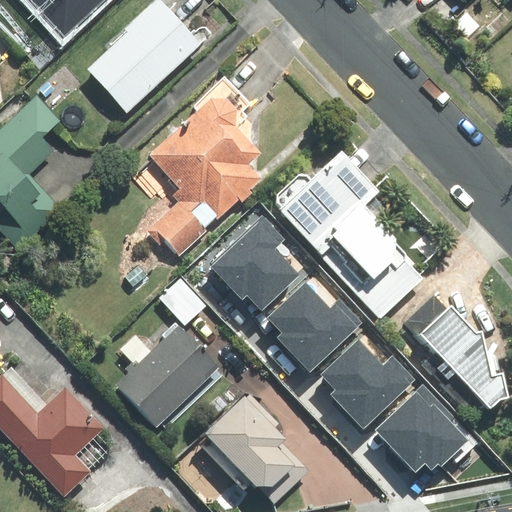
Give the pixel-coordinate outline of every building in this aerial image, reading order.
[(30,0),(64,36),(103,0),(30,0)] [(88,70),(127,112),(200,45),(159,0),(157,0),(125,30),(128,33),(88,70)] [(33,90),(52,110),(81,83),(63,63),(33,90)] [(243,112),(250,105),(223,79),(194,107),(197,112),(150,155),(181,188),(173,195),(180,203),(151,230),(160,240),(164,236),(180,253),(238,199),(242,203),(253,193),(249,189),(260,179),(248,165),(261,153),(250,142),(252,125),(245,118),(247,116),(243,112)] [(37,98),(0,131),(0,228),(19,249),(62,209),(29,174),(54,152),(40,137),(58,121),(37,98)] [(278,194),(277,202),(282,207),(280,209),(381,316),(421,278),(417,275),(422,271),(398,245),(396,240),(364,206),(380,191),(342,151),(311,180),(307,175),(299,175),(278,194)] [(247,294),(262,309),(299,275),(274,248),(283,239),(262,217),(210,265),(242,298),(247,294)] [(205,306),(180,279),(160,298),(185,325),(205,306)] [(278,338),(310,371),(361,323),(339,300),(331,308),(306,282),(269,317),(283,333),(278,338)] [(502,398),(508,397),(503,374),(492,377),(482,332),(477,333),(451,306),(421,334),(491,409),(502,398)] [(136,336),(121,349),(133,362),(126,369),(130,373),(117,385),(156,427),(219,367),(179,325),(151,352),(136,336)] [(332,394),(364,427),(414,380),(393,357),(383,366),(358,340),(322,374),(337,390),(332,394)] [(0,425),(64,494),(117,446),(65,390),(48,407),(12,368),(0,378),(0,425)] [(422,384),(374,429),(415,472),(425,463),(431,469),(438,463),(442,466),(452,457),(457,463),(478,443),(422,384)] [(210,435),(201,444),(245,487),(251,480),(275,504),(309,470),(282,443),(286,439),(275,427),(279,424),(250,395),(247,398),(245,396),(208,432),(210,435)]
